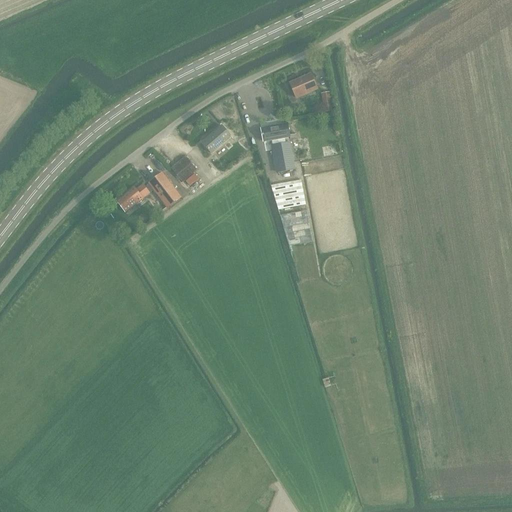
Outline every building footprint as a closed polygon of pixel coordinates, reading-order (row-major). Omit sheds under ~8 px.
[(296,98),(316,89),(310,75),(290,84),(296,98)] [(322,94),(325,112),(332,111),(329,93),(322,94)] [(294,170),(289,143),(285,143),(284,138),(289,137),(287,125),(261,129),(263,142),(271,140),(272,145),(278,173),(294,170)] [(202,143),(211,154),(231,137),(221,126),(202,143)] [(170,168),(182,183),(197,171),(185,156),(170,168)] [(134,188),(116,202),(125,213),(153,191),(167,208),(181,197),(162,173),(145,187),(143,185),(136,190),(134,188)] [(301,180),(271,186),(289,246),(312,241),(301,180)] [(325,388),(331,386),(329,378),(322,380),(325,388)]
